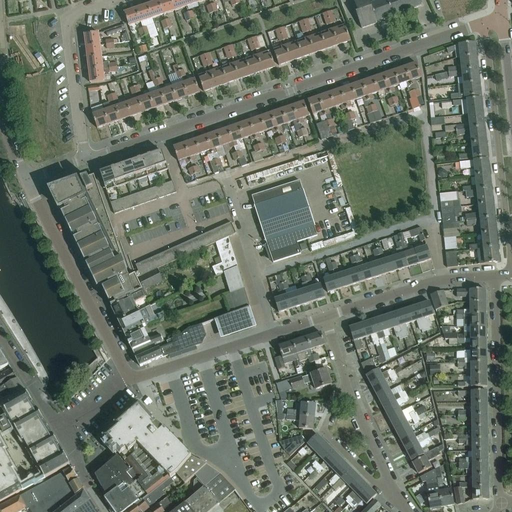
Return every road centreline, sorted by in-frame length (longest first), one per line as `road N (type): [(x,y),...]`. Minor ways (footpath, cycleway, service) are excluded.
road 1 (residential): [(84,159),(480,23)]
road 2 (residential): [(510,275),(480,23)]
road 3 (residential): [(498,503),(494,276)]
road 4 (residential): [(128,378),(25,179)]
road 5 (residential): [(128,378),(324,316)]
road 6 (residential): [(109,0),(70,20),(84,159)]
road 7 (residential): [(324,316),(441,279),(494,276)]
road 8 (residential): [(391,492),(323,429),(344,382)]
